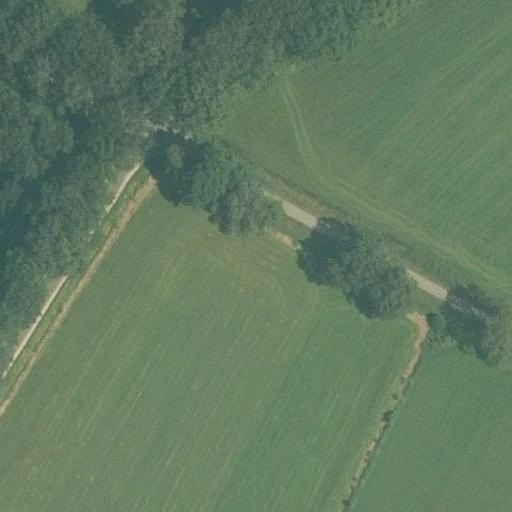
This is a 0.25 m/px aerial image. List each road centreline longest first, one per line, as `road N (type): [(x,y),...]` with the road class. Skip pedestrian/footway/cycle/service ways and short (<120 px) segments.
road 1 (unclassified): [(511,336),(149,128)]
road 2 (unclassified): [(0,367),(149,128)]
road 3 (unclassified): [(149,128),(184,116),(353,0)]
road 4 (track): [(0,223),(50,202),(89,156),(149,128)]
road 5 (unclassified): [(149,128),(0,46)]
road 6 (unclassified): [(149,128),(146,0)]
